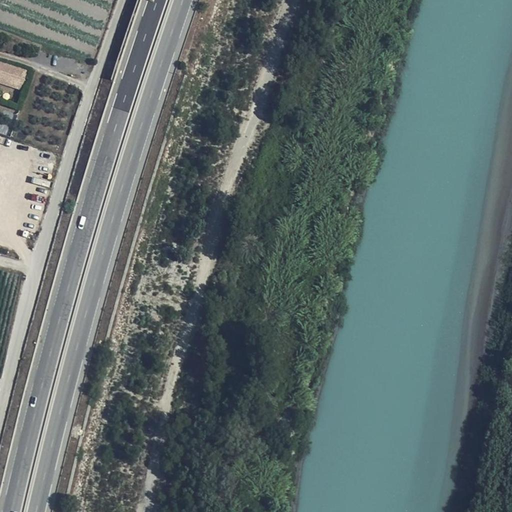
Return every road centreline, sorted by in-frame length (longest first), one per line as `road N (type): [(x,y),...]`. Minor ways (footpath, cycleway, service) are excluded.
road 1 (trunk): [(158,0),(52,344),(13,511)]
road 2 (trunk): [(38,511),(76,348),(182,0)]
road 3 (unclassified): [(91,85),(0,405)]
